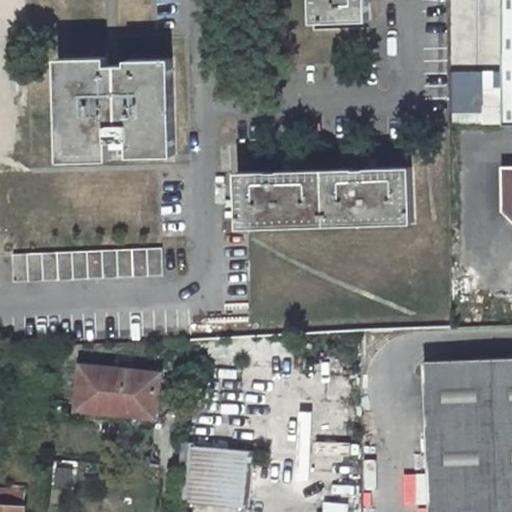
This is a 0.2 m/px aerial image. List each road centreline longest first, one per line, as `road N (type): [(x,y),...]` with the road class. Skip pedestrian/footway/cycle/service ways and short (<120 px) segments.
road 1 (residential): [(0,301),(210,282),(200,0)]
road 2 (unknown): [(204,111),(386,104),(405,70),(402,0)]
